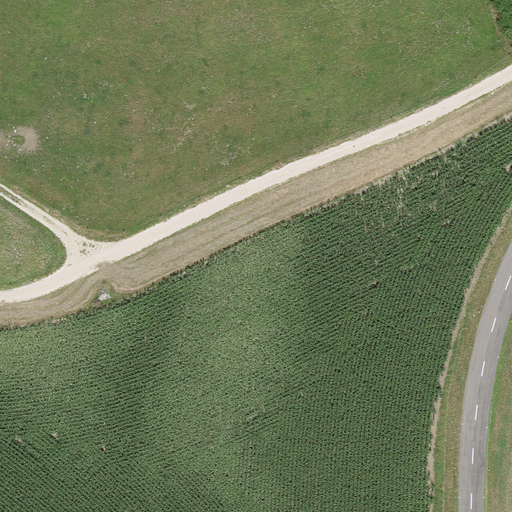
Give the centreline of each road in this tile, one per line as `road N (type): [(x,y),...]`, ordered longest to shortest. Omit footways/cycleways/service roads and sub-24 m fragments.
road 1 (track): [(0,299),(44,287),(511,69)]
road 2 (tertiary): [(511,270),(473,405),(472,511)]
